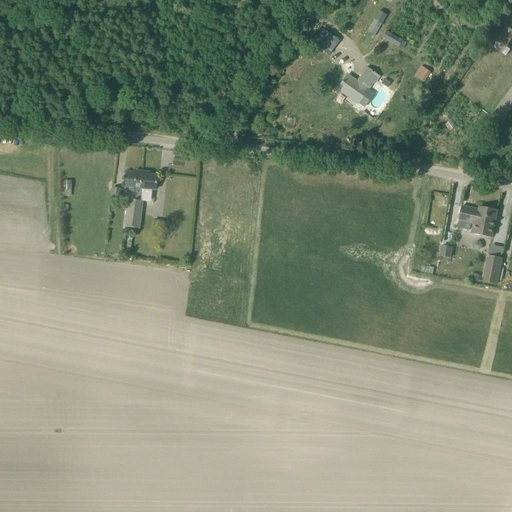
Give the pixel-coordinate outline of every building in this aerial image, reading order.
[(387,16),(378,12),(365,34),(374,39),(385,20),(387,16)] [(507,46),(511,39),(511,28),(507,25),(492,45),(506,55),(511,49),(507,46)] [(386,31),(382,38),(398,46),(401,40),(386,31)] [(422,66),(415,76),(424,81),(431,71),(422,66)] [(337,89),(358,104),(364,108),(373,94),(367,90),(373,82),(374,83),(379,77),(367,69),(357,82),(347,76),(337,89)] [(502,124),(511,109),(511,87),(497,108),(491,116),(502,124)] [(486,134),(476,153),(493,158),(501,141),(497,139),(499,135),(492,131),(490,136),(486,134)] [(135,171),(135,173),(126,172),(125,187),(129,187),(125,227),(139,229),(142,201),(141,201),(143,189),(155,190),(157,176),(144,174),(144,172),(135,171)] [(71,182),(63,182),(63,192),(71,192),(71,182)] [(110,201),(119,202),(121,189),(111,188),(110,201)] [(459,221),(474,224),(472,234),(491,238),(497,210),(480,207),(479,210),(462,206),(459,221)] [(490,254),(502,256),(504,247),(492,244),(490,254)] [(443,246),(442,248),(441,256),(450,258),(452,247),(443,246)] [(489,255),(489,257),(484,282),(496,284),(502,258),(489,255)]
